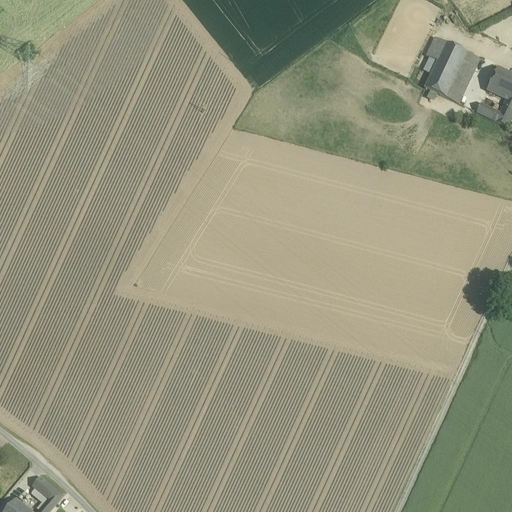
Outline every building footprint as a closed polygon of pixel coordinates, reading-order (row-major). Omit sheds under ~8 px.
[(467,55),(435,40),(426,58),(429,60),(437,63),(431,77),(425,90),(430,93),(437,96),(459,106),(470,82),(457,76),(467,56),(466,56),(467,55)] [(457,76),(470,82),(480,61),(467,55),(466,56),(467,56),(457,76)] [(437,63),(429,60),(423,73),(431,77),(437,63)] [(511,105),(511,76),(498,70),(487,93),(506,102),(511,105)] [(437,96),(430,93),(427,100),(434,103),(437,96)] [(500,115),(496,124),(506,129),(511,117),(511,105),(506,102),(500,115)] [(496,124),(500,115),(481,106),(476,115),(496,124)] [(48,502),(39,511),(51,511),(63,498),(40,479),(32,488),(48,502)] [(29,511),(16,501),(6,511),(29,511)]
